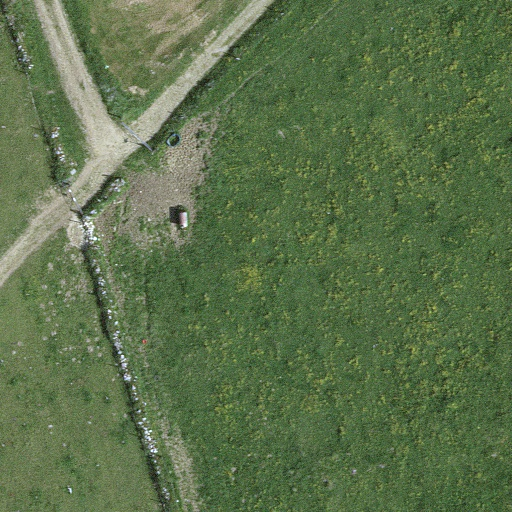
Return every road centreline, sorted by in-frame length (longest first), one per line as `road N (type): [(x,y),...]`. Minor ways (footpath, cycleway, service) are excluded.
road 1 (track): [(263,0),(0,273)]
road 2 (track): [(54,0),(117,150)]
